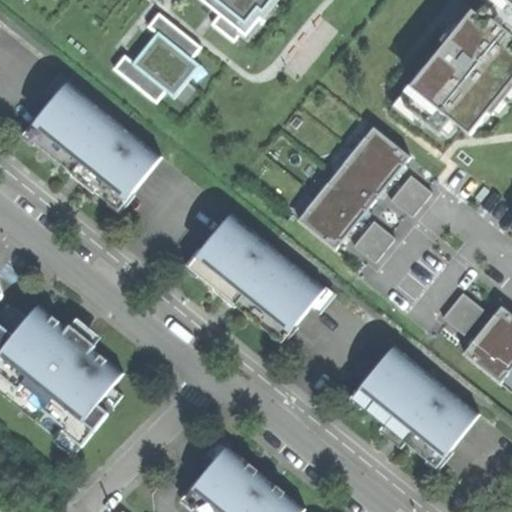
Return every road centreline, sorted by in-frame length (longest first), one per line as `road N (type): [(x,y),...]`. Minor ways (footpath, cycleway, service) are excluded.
road 1 (residential): [(0,204),(213,376)]
road 2 (residential): [(213,376),(391,511)]
road 3 (residential): [(83,511),(213,376)]
